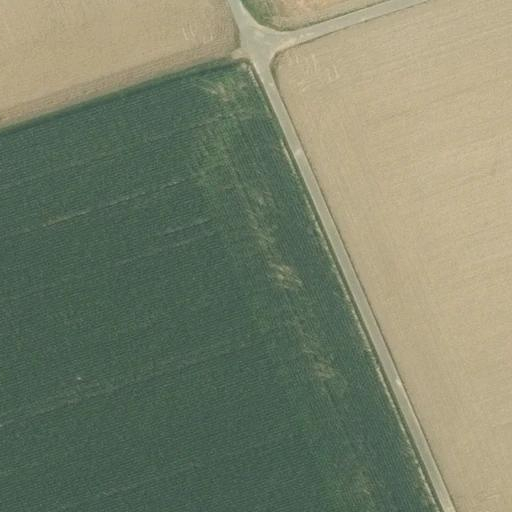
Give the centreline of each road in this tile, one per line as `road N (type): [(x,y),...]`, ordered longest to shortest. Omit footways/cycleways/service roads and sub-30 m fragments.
road 1 (track): [(241,0),(393,330),(464,511)]
road 2 (track): [(0,148),(267,61)]
road 3 (track): [(458,0),(267,61)]
